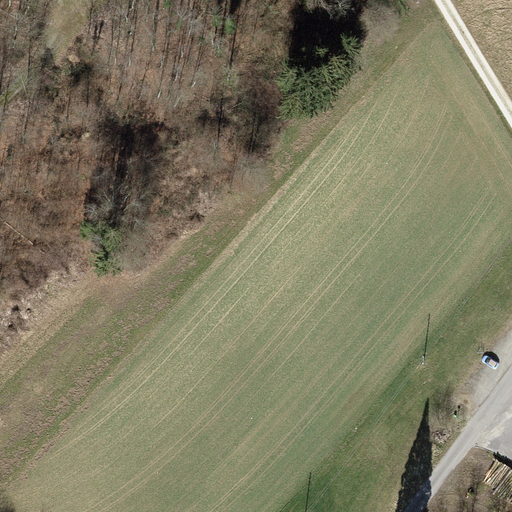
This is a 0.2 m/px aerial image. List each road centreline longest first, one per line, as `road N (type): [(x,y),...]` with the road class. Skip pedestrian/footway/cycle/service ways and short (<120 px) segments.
road 1 (residential): [(511,381),(410,511)]
road 2 (track): [(444,0),(511,111)]
road 3 (track): [(76,0),(45,54),(0,98)]
